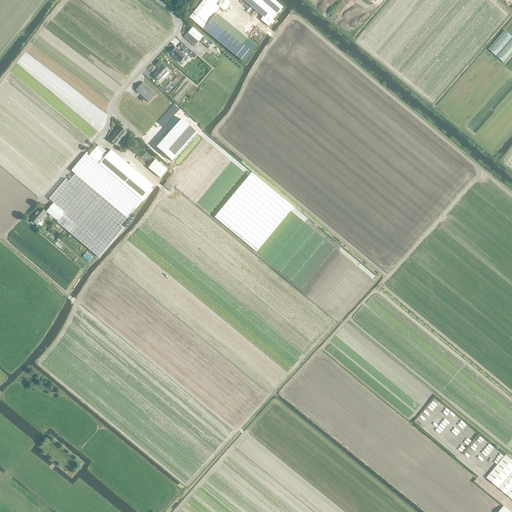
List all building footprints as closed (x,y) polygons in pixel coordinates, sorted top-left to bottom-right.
[(189,18),(243,62),(256,47),(216,14),(220,9),(216,5),(219,0),(203,0),(204,0),(189,18)] [(242,0),(249,5),(263,17),(260,20),(268,26),(271,23),(272,25),(275,22),(273,20),(283,7),(274,0),(242,0)] [(200,41),(209,48),(213,44),(204,36),(203,37),(192,28),(184,37),(195,46),(200,41)] [(186,47),(184,49),(192,57),(194,54),(186,47)] [(176,48),(170,55),(180,63),(184,59),(185,60),(189,55),(183,50),(181,52),(180,51),(176,48)] [(168,72),(165,69),(166,68),(162,64),(158,68),(159,69),(153,76),(159,81),(168,72)] [(143,82),(135,90),(149,103),(156,95),(143,82)] [(182,119),(156,148),(172,161),(197,133),(182,119)] [(109,140),(115,146),(121,140),(123,142),(126,138),(124,136),(127,133),(119,126),(117,129),(118,130),(109,140)] [(46,212),(58,222),(57,222),(99,258),(101,256),(124,229),(120,225),(127,218),(127,219),(142,201),(143,202),(152,190),(151,190),(154,187),(111,150),(106,155),(94,145),(86,154),(85,153),(71,171),(75,175),(69,182),(66,179),(49,199),(54,203),(46,212)] [(141,158),(150,165),(148,168),(160,178),(167,170),(155,160),(146,152),(141,158)] [(167,181),(163,186),(169,191),(173,186),(167,181)] [(38,211),(30,220),(36,225),(40,228),(43,225),(40,223),(43,218),(42,217),(43,216),(46,213),(40,208),(38,211)] [(511,460),(506,455),(486,478),(511,499),(511,460)]
